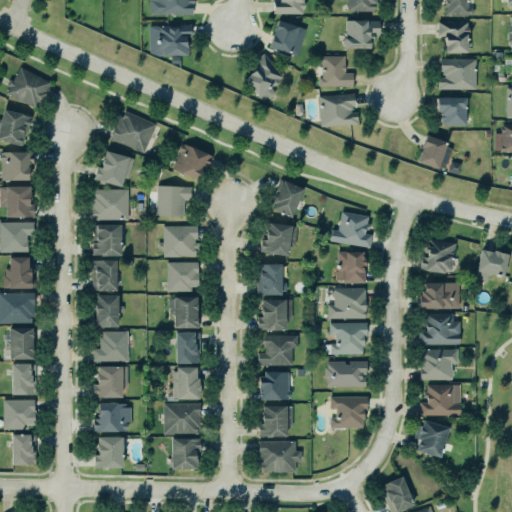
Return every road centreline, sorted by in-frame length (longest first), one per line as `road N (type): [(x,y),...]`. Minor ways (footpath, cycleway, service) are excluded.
road 1 (tertiary): [(0,22),(321,163),(412,198),(511,223)]
road 2 (residential): [(377,458),(347,481),(306,493),(0,485)]
road 3 (residential): [(70,136),(66,487)]
road 4 (residential): [(232,206),(228,491)]
road 5 (residential): [(412,198),(394,311),(393,414),(377,458)]
